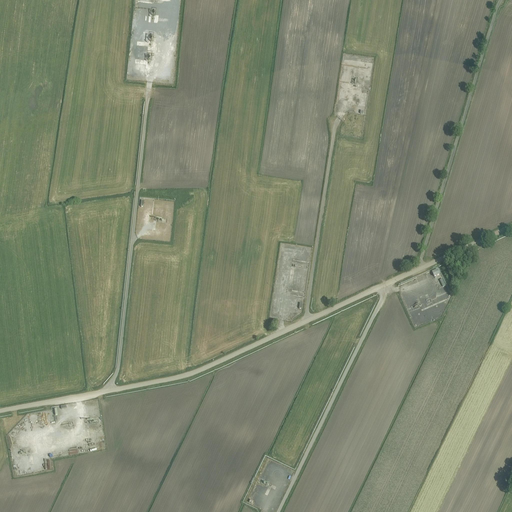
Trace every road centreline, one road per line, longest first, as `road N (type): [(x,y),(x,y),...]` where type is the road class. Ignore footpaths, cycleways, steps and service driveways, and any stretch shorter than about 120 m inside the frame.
road 1 (unclassified): [(511,226),(178,375),(0,409)]
road 2 (track): [(107,389),(122,357),(149,82)]
road 3 (track): [(416,271),(501,0)]
road 4 (track): [(387,285),(278,511)]
road 5 (track): [(305,320),(333,132)]
